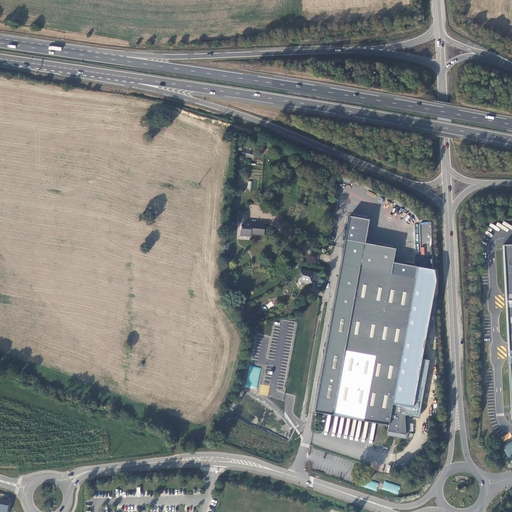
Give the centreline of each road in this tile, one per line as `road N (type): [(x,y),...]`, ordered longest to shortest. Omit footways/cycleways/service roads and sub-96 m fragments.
road 1 (trunk): [(511,125),(0,43)]
road 2 (trunk): [(19,61),(511,140)]
road 3 (trunk): [(416,37),(366,51),(155,57),(0,36)]
road 4 (trunk): [(19,61),(169,92),(410,184)]
road 5 (unclassified): [(337,248),(295,476)]
road 6 (unknown): [(307,436),(402,455),(417,436),(414,357)]
road 7 (secondary): [(456,389),(446,213)]
road 8 (secondary): [(274,471),(210,454),(157,462)]
